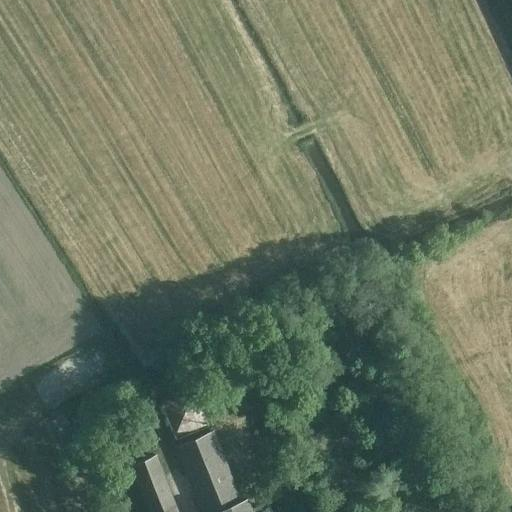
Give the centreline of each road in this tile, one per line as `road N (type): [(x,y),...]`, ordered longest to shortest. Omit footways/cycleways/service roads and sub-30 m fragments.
road 1 (track): [(328,119),(511,179)]
road 2 (track): [(284,140),(328,119),(281,14)]
road 3 (track): [(511,151),(453,0)]
